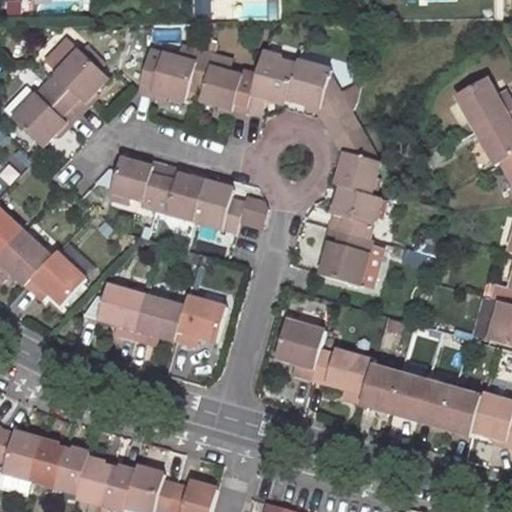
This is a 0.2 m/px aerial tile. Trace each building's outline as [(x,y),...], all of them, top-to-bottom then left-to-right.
[(10,17),(35,15),(33,0),(8,2),(10,17)] [(56,74),(45,84),(75,114),(109,78),(98,69),(80,51),(66,38),(44,62),(56,74)] [(104,63),(84,46),(80,51),(98,69),(104,63)] [(152,50),(139,90),(184,104),(194,72),(196,62),(177,57),(152,50)] [(179,52),(177,57),(196,62),(194,72),(201,74),(205,59),(179,52)] [(259,74),(247,114),(263,118),(268,101),(287,106),(289,101),(298,67),(282,62),(284,57),(265,53),(259,74)] [(205,59),(201,74),(209,76),(211,68),(227,72),(230,66),(205,59)] [(298,67),(289,101),(307,105),(323,109),(321,115),(327,127),(354,112),(332,75),(333,71),(299,63),(298,67)] [(209,76),(202,104),(247,117),(247,114),(259,74),(244,70),(241,76),(227,72),(211,68),(209,76)] [(488,79),(456,96),(476,132),(511,111),(511,98),(511,96),(501,101),(488,79)] [(12,119),(12,120),(42,148),(75,114),(45,84),(34,96),(25,86),(2,110),(12,119)] [(307,105),(306,111),(321,115),(323,109),(307,105)] [(511,158),(511,111),(476,132),(496,168),(502,164),(511,158)] [(354,112),(327,127),(334,141),(361,125),(354,112)] [(343,168),(338,187),(342,188),(372,197),(376,180),(382,162),(361,125),(334,141),(341,153),(347,155),(343,168)] [(341,153),(337,167),(343,168),(347,155),(341,153)] [(511,158),(502,164),(511,181),(511,158)] [(119,159),(109,192),(124,196),(142,200),(139,207),(151,210),(163,171),(119,159)] [(163,171),(151,210),(179,218),(197,223),(208,183),(163,171)] [(376,180),(372,197),(377,198),(382,182),(376,180)] [(246,203),(233,200),(235,191),(208,183),(197,223),(237,235),(246,203)] [(342,188),(334,216),(343,218),(340,232),(371,240),(383,200),(377,198),(372,197),(342,188)] [(109,192),(107,199),(123,203),(124,196),(109,192)] [(246,203),(242,221),(263,227),(267,216),(259,202),(248,199),(246,203)] [(269,210),(265,204),(259,202),(267,216),(269,210)] [(0,258),(25,232),(0,208),(0,258)] [(179,218),(177,223),(195,228),(197,223),(179,218)] [(340,232),(334,230),(321,276),(361,287),(366,269),(374,241),(371,240),(340,232)] [(25,232),(0,258),(0,277),(1,278),(8,271),(26,288),(54,258),(25,232)] [(410,249),(405,262),(434,274),(440,260),(410,249)] [(54,258),(26,288),(37,298),(45,289),(63,306),(88,280),(58,253),(54,258)] [(367,289),(373,270),(366,269),(361,287),(367,289)] [(511,286),(511,290),(497,285),(493,300),(501,303),(511,305),(511,286)] [(125,329),(121,339),(136,343),(149,297),(110,286),(106,301),(99,299),(86,317),(125,329)] [(149,297),(136,343),(150,346),(153,337),(177,344),(187,308),(149,297)] [(187,308),(177,344),(191,348),(195,336),(218,343),(229,308),(191,297),(187,308)] [(511,305),(501,303),(490,341),(511,347),(511,305)] [(289,322),(278,361),(302,367),(300,378),(313,382),(322,351),(327,334),(289,322)] [(322,351),(313,382),(347,392),(344,402),(363,407),(374,367),(376,362),(337,350),(335,355),(322,351)] [(374,367),(363,407),(391,415),(402,375),(374,367)] [(402,375),(391,415),(418,422),(429,383),(402,375)] [(429,383),(418,422),(446,430),(457,390),(429,383)] [(457,390),(446,430),(474,438),(475,434),(485,398),(457,390)] [(511,402),(485,395),(485,398),(475,434),(508,443),(507,448),(511,449),(511,402)] [(4,489),(28,496),(32,481),(44,442),(5,430),(0,437),(0,462),(7,465),(4,474),(8,475),(4,489)] [(44,442),(32,481),(56,489),(67,449),(44,442)] [(67,449),(56,489),(80,495),(90,460),(91,456),(67,449)] [(90,460),(80,495),(78,500),(103,507),(114,467),(90,460)] [(114,467),(103,507),(119,511),(127,511),(128,510),(137,474),(114,467)] [(137,474),(128,510),(135,511),(169,511),(177,486),(164,481),(165,476),(139,469),(137,474)] [(212,511),(218,491),(191,483),(190,489),(177,486),(169,511),(212,511)]
